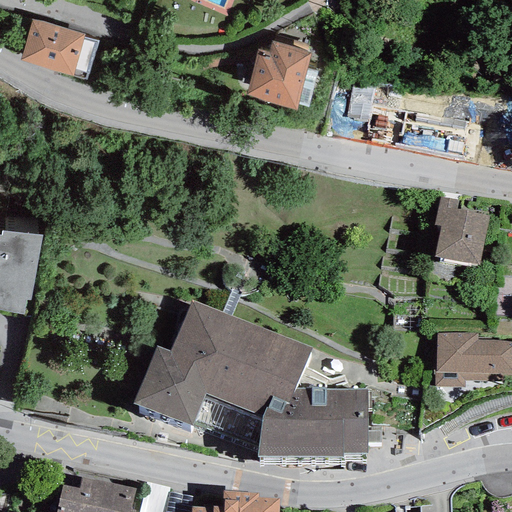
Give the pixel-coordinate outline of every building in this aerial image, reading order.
[(84,34),(32,19),(20,61),(86,81),(98,42),(83,38),(84,34)] [(257,49),(245,97),(296,110),(311,53),(306,52),(308,45),(275,37),(274,41),(271,41),(268,52),(257,49)] [(355,74),(345,116),(367,121),(376,79),(355,74)] [(406,113),(372,106),(364,142),(398,149),(406,113)] [(458,201),(439,197),(434,225),(440,226),(435,257),(479,265),(489,216),(456,210),(458,201)] [(0,310),(23,315),(26,301),(30,301),(42,236),(2,231),(1,236),(0,235),(0,310)] [(311,349),(191,300),(169,352),(157,346),(132,404),(258,453),(258,457),(342,458),(343,454),(366,454),(367,390),(294,389),(311,349)] [(477,333),(436,333),(436,372),(434,372),(434,387),(464,387),(464,381),(511,381),(511,340),(476,340),(477,333)] [(81,478),(79,488),(62,485),(56,511),(134,511),(135,511),(131,511),(136,489),(81,478)] [(258,493),(223,491),(223,507),(213,506),(213,508),(192,507),(191,511),(277,511),(279,499),(258,498),(258,493)] [(0,511),(5,511),(8,494),(0,496),(0,511)]
